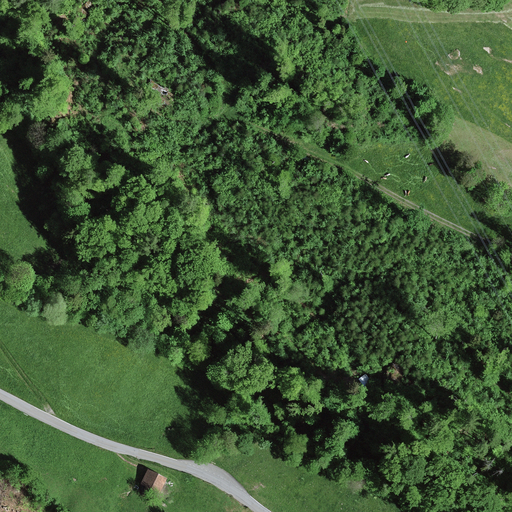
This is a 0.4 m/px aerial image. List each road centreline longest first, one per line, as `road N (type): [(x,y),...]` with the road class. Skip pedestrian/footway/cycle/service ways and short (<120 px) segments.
road 1 (track): [(185,120),(247,122),(511,254)]
road 2 (tertiary): [(263,511),(223,482),(114,447),(0,393)]
